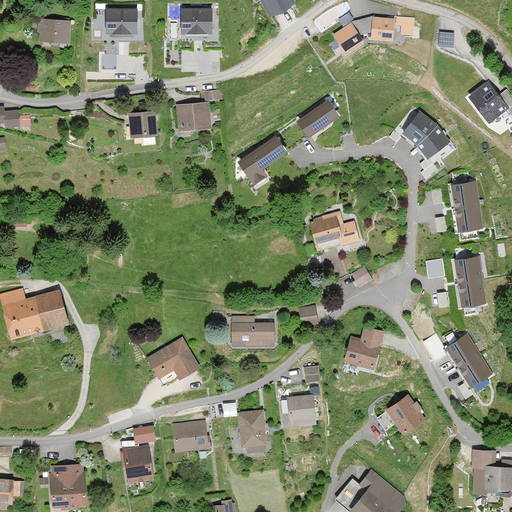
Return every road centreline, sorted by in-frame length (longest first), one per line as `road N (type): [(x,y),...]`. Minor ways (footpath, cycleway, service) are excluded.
road 1 (residential): [(0,441),(72,438),(225,396),(269,376),(350,302),(368,297),(392,310)]
road 2 (residential): [(0,95),(59,102),(226,74),(331,0)]
road 3 (residential): [(392,310),(408,275),(409,167),(379,149),(300,162)]
road 4 (residential): [(511,438),(482,439),(457,419),(392,310)]
road 5 (residential): [(402,0),(474,27),(511,67)]
